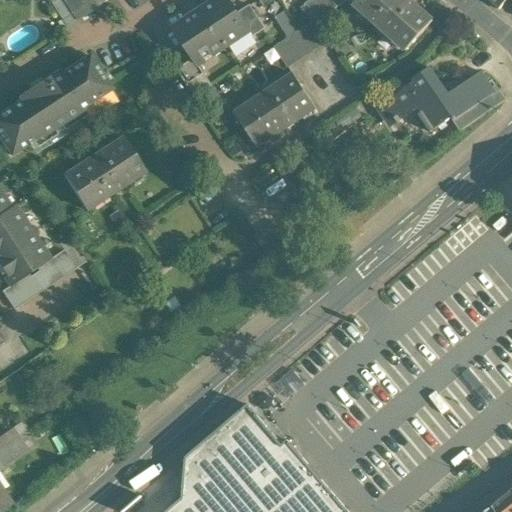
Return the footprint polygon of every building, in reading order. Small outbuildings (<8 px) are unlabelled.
[(63,0),(69,8),(77,21),(109,0),(63,0)] [(238,13),(228,0),(217,0),(202,11),(226,47),(250,32),(249,30),(238,13)] [(311,0),(306,4),(316,21),(344,3),(341,0),(311,0)] [(408,0),(358,0),(354,5),(407,52),(433,22),(408,0)] [(488,0),(499,10),(506,3),(508,0),(488,0)] [(511,17),(511,8),(506,3),(500,10),(511,19),(511,17)] [(265,29),(250,5),(238,13),(249,30),(250,32),(253,37),(265,29)] [(202,11),(174,29),(193,58),(198,66),(199,65),(226,47),(202,11)] [(316,21),(275,47),(288,67),(328,40),(316,21)] [(89,57),(62,75),(60,71),(18,99),(20,102),(0,115),(0,139),(11,156),(40,137),(41,139),(84,111),(83,109),(111,90),(89,57)] [(193,58),(176,69),(195,98),(213,86),(199,65),(198,66),(193,58)] [(430,69),(415,79),(417,82),(386,103),(399,122),(422,106),(425,111),(440,101),(432,88),(440,83),(430,69)] [(425,111),(418,116),(430,133),(452,118),(455,121),(475,107),(495,93),(488,83),(481,73),(440,101),(425,111)] [(294,75),(236,114),(259,148),(317,109),(294,75)] [(495,93),(475,107),(482,117),(506,100),(492,80),(488,83),(495,93)] [(124,139),(65,176),(87,210),(145,172),(124,139)] [(0,196),(0,269),(11,286),(48,262),(48,261),(12,208),(9,210),(0,196)] [(274,222),(254,236),(269,257),(289,243),(274,222)] [(48,262),(11,286),(2,292),(14,310),(76,269),(63,251),(48,261),(48,262)] [(282,446),(276,438),(249,406),(186,459),(182,500),(167,511),(348,511),(288,441),(282,446)] [(23,422),(0,435),(0,466),(37,444),(23,422)] [(0,487),(0,511),(1,511),(12,505),(0,487)] [(511,511),(511,493),(511,494),(494,508),(496,511),(511,511)]
